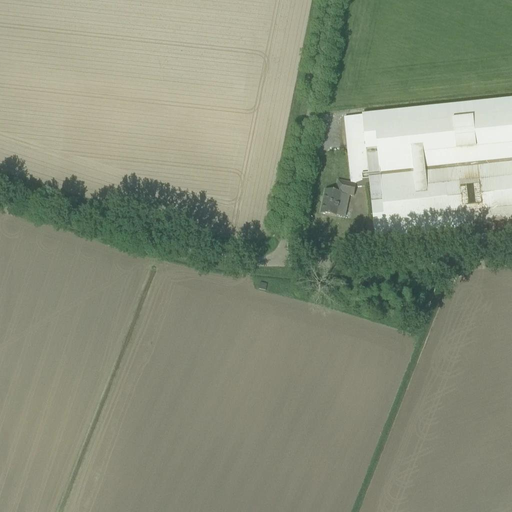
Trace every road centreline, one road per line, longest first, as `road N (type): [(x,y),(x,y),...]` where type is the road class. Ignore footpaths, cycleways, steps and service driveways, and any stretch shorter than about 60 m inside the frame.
road 1 (unclassified): [(276,270),(215,268),(0,197)]
road 2 (unclassified): [(276,270),(330,0)]
road 3 (unclassified): [(276,270),(511,252)]
